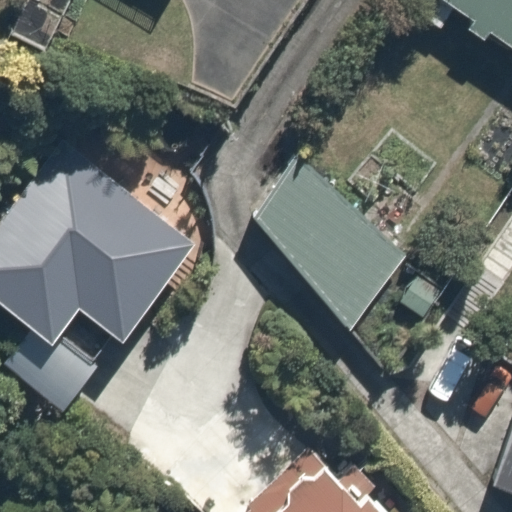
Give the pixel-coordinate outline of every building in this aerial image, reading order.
[(511,0),(459,0),(511,39),(511,0)] [(176,243),(57,144),(0,211),(0,306),(37,337),(62,307),(98,337),(176,243)] [(280,153),(239,209),(333,319),(394,235),(280,153)] [(511,390),(509,389),(480,485),(511,495),(511,390)] [(371,511),(293,432),(211,511),(371,511)]
